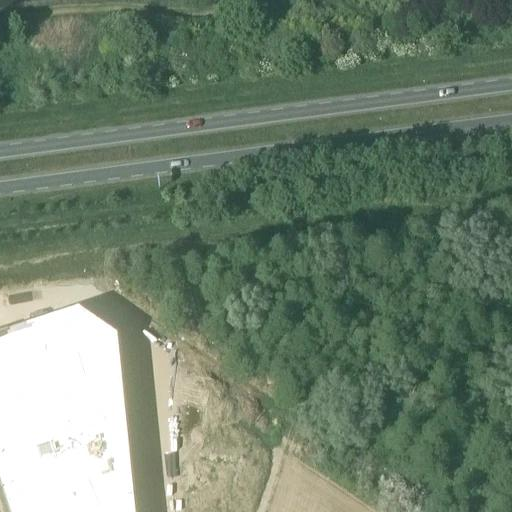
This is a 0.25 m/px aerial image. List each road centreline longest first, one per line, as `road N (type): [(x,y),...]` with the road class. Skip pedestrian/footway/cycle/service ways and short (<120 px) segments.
road 1 (primary): [(511,86),(0,154)]
road 2 (primary): [(0,190),(511,123)]
